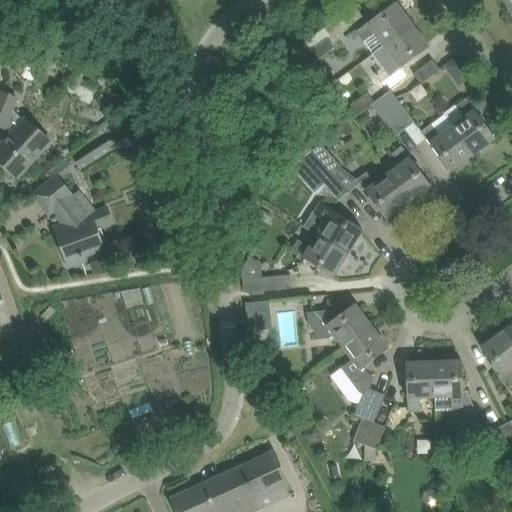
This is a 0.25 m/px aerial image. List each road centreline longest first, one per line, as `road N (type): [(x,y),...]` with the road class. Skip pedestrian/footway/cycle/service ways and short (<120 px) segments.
road 1 (unclassified): [(89,511),(227,428),(236,402),(203,91),(220,55),(283,0)]
road 2 (residential): [(401,297),(406,266),(511,187)]
road 3 (residential): [(511,116),(431,0)]
road 4 (residential): [(401,297),(421,322),(437,326),(511,283)]
